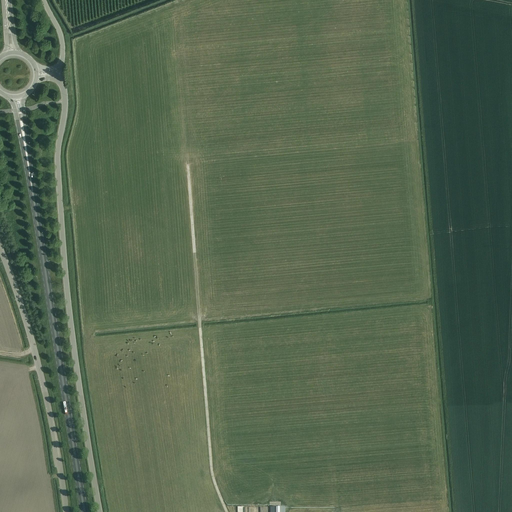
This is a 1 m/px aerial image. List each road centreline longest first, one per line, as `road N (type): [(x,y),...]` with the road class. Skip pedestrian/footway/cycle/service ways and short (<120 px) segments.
road 1 (unclassified): [(99,511),(67,300),(56,156),(64,101),(54,76)]
road 2 (primary): [(84,511),(25,143)]
road 3 (track): [(227,511),(210,465),(187,162)]
road 4 (unclassified): [(66,511),(31,338),(0,245)]
